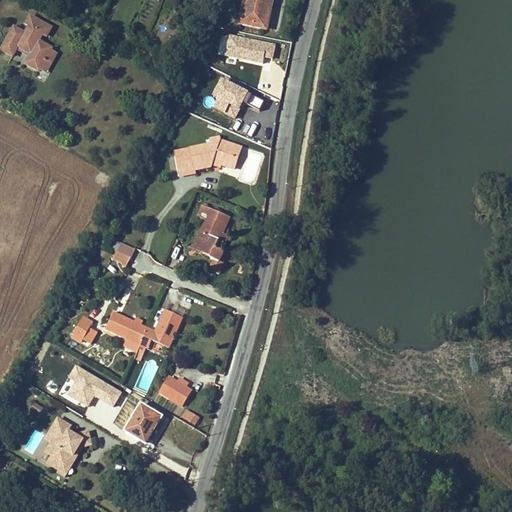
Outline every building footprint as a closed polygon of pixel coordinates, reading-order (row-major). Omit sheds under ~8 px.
[(266,13),(268,0),(245,0),(240,25),(267,30),(270,14),(266,13)] [(46,26),(31,17),(26,25),(29,27),(25,34),(15,28),(2,51),(14,58),(19,50),(20,48),(32,55),(30,57),(26,65),(40,72),(41,70),(51,51),(52,49),(40,42),(44,36),(44,35),(42,33),(46,26)] [(52,29),(46,26),(42,33),(44,35),(44,36),(47,37),(52,29)] [(105,32),(98,28),(93,38),(101,42),(102,39),(101,38),(105,32)] [(266,62),(275,63),(277,46),(228,40),(226,62),(265,66),(266,62)] [(19,50),(30,57),(32,55),(20,48),(19,50)] [(57,55),(51,51),(41,70),(47,73),(57,55)] [(260,114),(265,104),(223,85),(211,111),(238,123),(245,107),(260,114)] [(236,147),(220,140),(219,143),(211,144),(189,149),(190,155),(185,156),(186,161),(179,162),(182,174),(211,168),(212,165),(214,159),(222,162),(221,164),(234,169),(238,158),(233,156),(236,147)] [(241,148),(236,147),(233,156),(238,158),(241,148)] [(177,152),(179,162),(186,161),(185,156),(190,155),(189,149),(177,152)] [(219,168),(221,164),(222,162),(214,159),(212,165),(219,168)] [(217,249),(223,234),(230,219),(212,210),(195,246),(203,250),(201,254),(211,258),(211,260),(213,262),(209,271),(218,276),(224,263),(221,262),(225,253),(223,252),(217,249)] [(229,237),(223,234),(217,249),(223,252),(229,237)] [(124,254),(137,260),(140,253),(127,247),(124,254)] [(128,343),(141,349),(149,352),(153,343),(169,350),(183,318),(165,311),(156,332),(114,313),(105,333),(128,343)] [(86,342),(91,329),(93,325),(83,321),(75,340),(85,344),(86,342)] [(99,332),(91,329),(86,342),(93,345),(99,332)] [(139,354),(141,349),(128,343),(126,348),(139,354)] [(191,391),(170,378),(161,394),(182,407),(191,391)] [(41,392),(50,397),(57,385),(48,380),(41,392)] [(41,414),(43,406),(33,403),(31,411),(41,414)] [(142,407),(126,433),(145,445),(161,419),(142,407)] [(72,427),(58,419),(46,440),(52,443),(46,453),(52,457),(48,464),(60,471),(64,464),(71,462),(74,456),(72,455),(74,452),(76,453),(79,449),(83,448),(92,446),(89,432),(75,436),(69,432),(72,427)] [(65,478),(83,448),(79,449),(76,453),(74,452),(72,455),(74,456),(71,462),(64,464),(60,471),(58,474),(65,478)]
